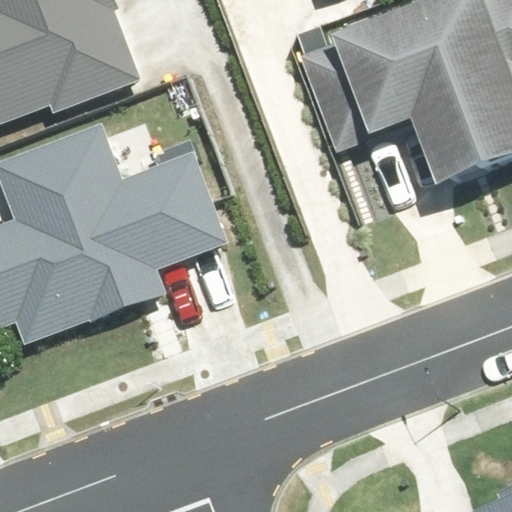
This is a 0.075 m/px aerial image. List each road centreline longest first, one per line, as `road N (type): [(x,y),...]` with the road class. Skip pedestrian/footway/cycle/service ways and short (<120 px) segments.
road 1 (residential): [(199,447),(511,331)]
road 2 (residential): [(24,511),(199,447)]
